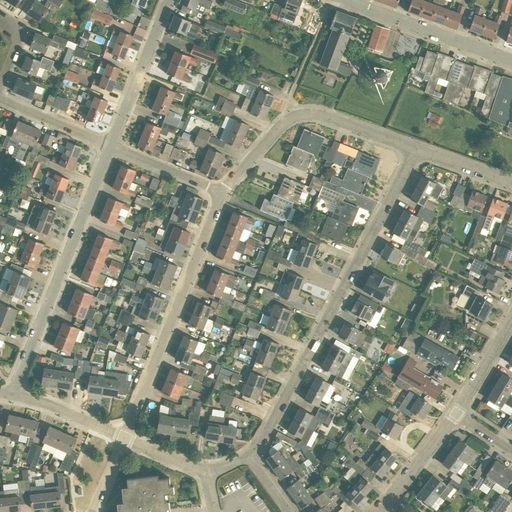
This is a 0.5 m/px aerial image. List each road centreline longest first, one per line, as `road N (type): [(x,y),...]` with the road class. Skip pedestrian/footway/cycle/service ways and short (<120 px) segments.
road 1 (residential): [(245,457),(266,434),(415,150)]
road 2 (residential): [(123,438),(221,192)]
road 3 (residential): [(12,392),(110,147)]
road 4 (residential): [(511,62),(348,2)]
road 5 (residential): [(110,147),(168,0)]
road 6 (residential): [(415,150),(332,118),(294,116)]
road 7 (residential): [(123,438),(12,392)]
road 8 (residential): [(110,147),(0,99)]
